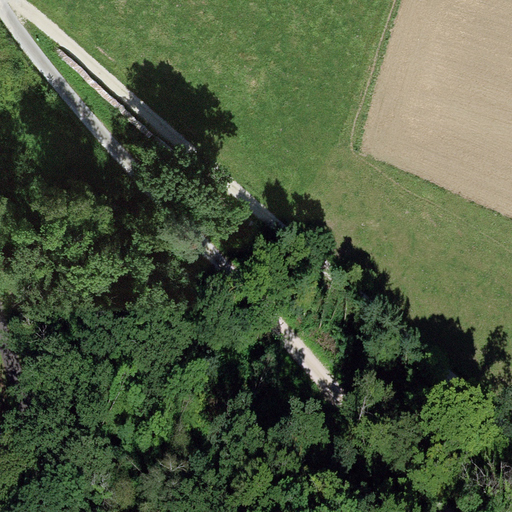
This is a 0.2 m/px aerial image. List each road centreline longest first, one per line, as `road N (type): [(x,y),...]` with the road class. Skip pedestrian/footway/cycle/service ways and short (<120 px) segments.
road 1 (track): [(0,15),(155,203),(441,511)]
road 2 (track): [(12,0),(440,357),(511,429)]
road 3 (residential): [(0,329),(19,445),(0,495)]
